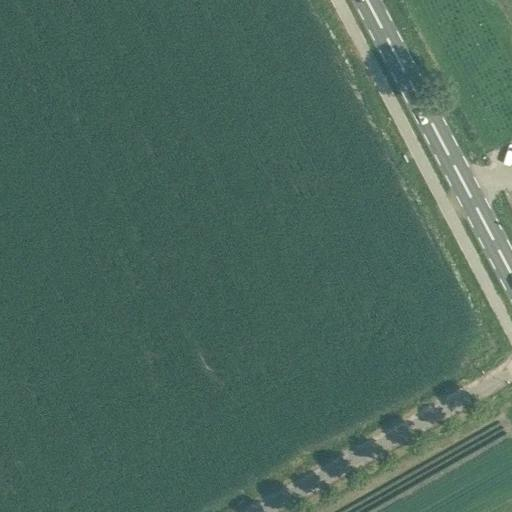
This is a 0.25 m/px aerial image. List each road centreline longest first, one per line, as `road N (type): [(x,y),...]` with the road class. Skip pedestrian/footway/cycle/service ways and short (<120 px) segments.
road 1 (secondary): [(367,0),(511,274)]
road 2 (unclassified): [(258,511),(511,370)]
